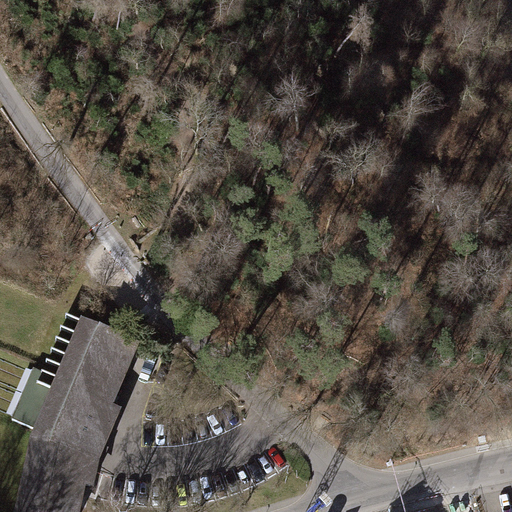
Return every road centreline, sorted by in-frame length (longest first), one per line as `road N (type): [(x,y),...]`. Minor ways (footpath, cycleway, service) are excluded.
road 1 (unclassified): [(367,491),(165,313),(0,74)]
road 2 (unclassified): [(511,463),(367,491)]
